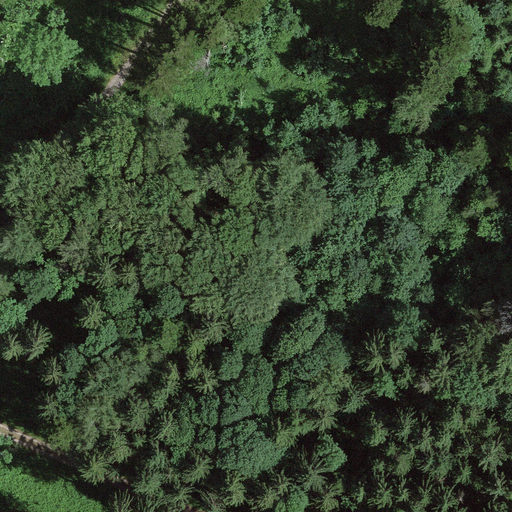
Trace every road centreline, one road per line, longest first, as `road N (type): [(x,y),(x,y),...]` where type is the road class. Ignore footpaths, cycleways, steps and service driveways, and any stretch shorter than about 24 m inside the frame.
road 1 (track): [(201,0),(44,173),(0,201)]
road 2 (track): [(0,428),(184,511)]
